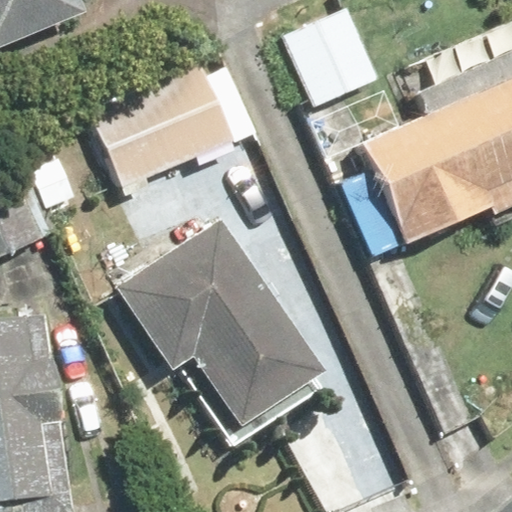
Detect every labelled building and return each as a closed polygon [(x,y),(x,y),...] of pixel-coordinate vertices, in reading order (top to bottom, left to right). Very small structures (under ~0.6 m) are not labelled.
[(0,0),(0,37),(85,0),(0,0)] [(348,1),(279,31),(310,102),(379,72),(348,1)] [(201,47),(85,94),(124,188),(239,141),(201,47)] [(511,69),(360,133),(408,249),(511,205),(511,69)] [(27,150),(0,162),(0,253),(62,224),(27,150)] [(212,205),(109,280),(230,444),(333,369),(212,205)] [(54,294),(0,299),(0,511),(51,511),(73,510),(54,294)]
